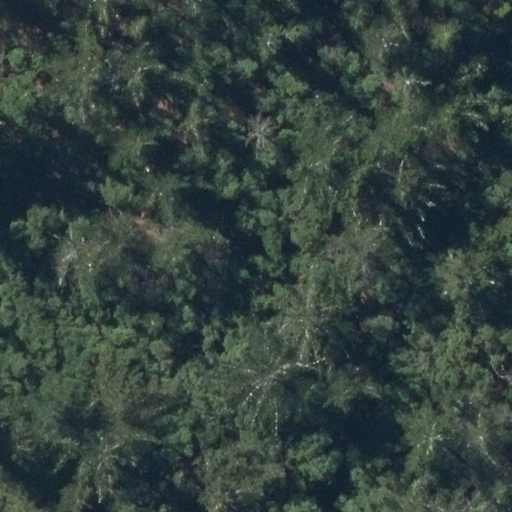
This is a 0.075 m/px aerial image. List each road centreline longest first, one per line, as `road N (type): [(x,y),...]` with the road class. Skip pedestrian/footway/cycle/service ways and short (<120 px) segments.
road 1 (track): [(360,460),(144,347),(0,247)]
road 2 (track): [(372,511),(360,460),(511,184)]
